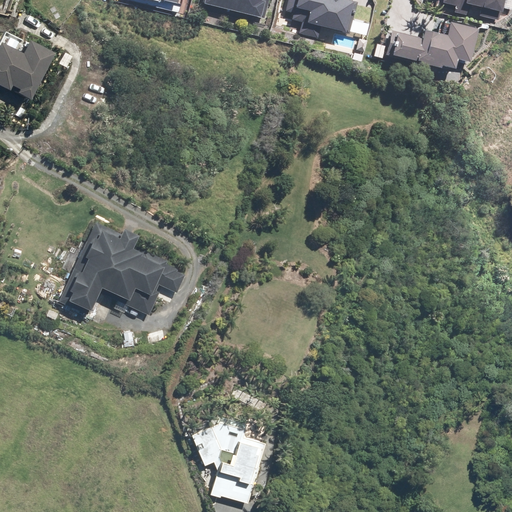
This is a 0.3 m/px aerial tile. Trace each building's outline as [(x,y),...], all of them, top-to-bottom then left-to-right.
[(204,0),(204,2),(263,17),(268,0),(267,0),(204,0)] [(301,21),(298,32),(317,37),(321,23),(345,29),(352,0),(286,0),(284,10),(293,12),(291,18),(301,21)] [(502,10),(503,0),(441,0),(441,1),(454,3),(452,12),(467,15),(469,2),(480,5),(478,15),(498,19),(500,9),(502,10)] [(470,61),(478,27),(449,20),(446,32),(424,27),(422,36),(391,29),(385,53),(415,60),(415,58),(441,65),(441,63),(455,66),(457,58),(470,61)] [(3,30),(0,36),(0,90),(4,92),(6,88),(8,84),(15,87),(12,92),(27,99),(50,53),(25,41),(3,30)] [(71,55),(62,51),(57,63),(66,67),(71,55)] [(120,232),(95,220),(58,300),(87,313),(90,308),(91,308),(99,291),(148,314),(159,291),(155,289),(158,283),(176,291),(185,273),(176,270),(177,267),(165,262),(167,259),(143,248),(142,250),(133,245),(138,233),(123,226),(120,232)] [(254,417),(248,428),(259,435),(266,424),(254,417)] [(217,422),(191,433),(204,464),(213,460),(217,470),(210,493),(220,496),(220,494),(247,502),(265,442),(243,435),(246,428),(218,420),(217,422)]
